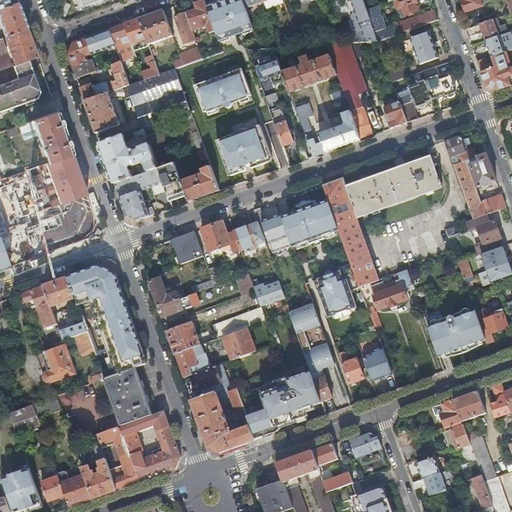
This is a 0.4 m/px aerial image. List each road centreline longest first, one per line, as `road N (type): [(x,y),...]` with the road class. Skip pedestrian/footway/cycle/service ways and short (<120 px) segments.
road 1 (residential): [(119,241),(483,111)]
road 2 (residential): [(119,241),(203,476)]
road 3 (residential): [(47,39),(119,241)]
road 4 (residential): [(379,414),(217,472)]
road 5 (residential): [(511,364),(379,414)]
road 6 (residential): [(0,285),(119,241)]
